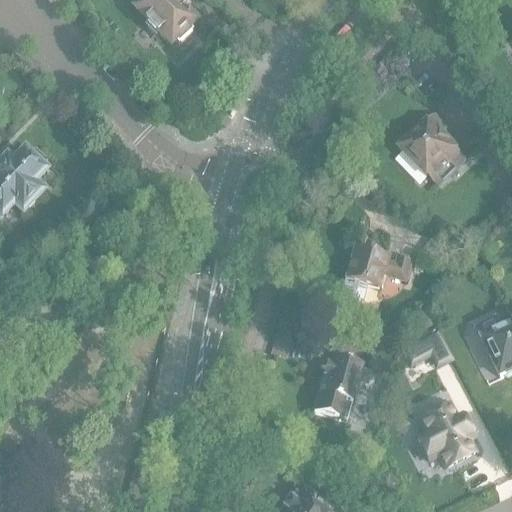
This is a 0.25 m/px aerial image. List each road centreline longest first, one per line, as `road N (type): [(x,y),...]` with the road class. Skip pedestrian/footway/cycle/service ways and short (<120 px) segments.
road 1 (residential): [(167,163),(104,242),(83,292),(0,388)]
road 2 (tertiary): [(253,189),(307,74),(376,0)]
road 3 (tertiary): [(227,182),(193,343),(193,394)]
road 4 (tertiary): [(193,394),(209,371),(253,189)]
road 5 (tertiary): [(332,0),(286,53),(227,182)]
road 6 (residential): [(167,163),(31,23)]
road 7 (tertiary): [(193,394),(165,511)]
